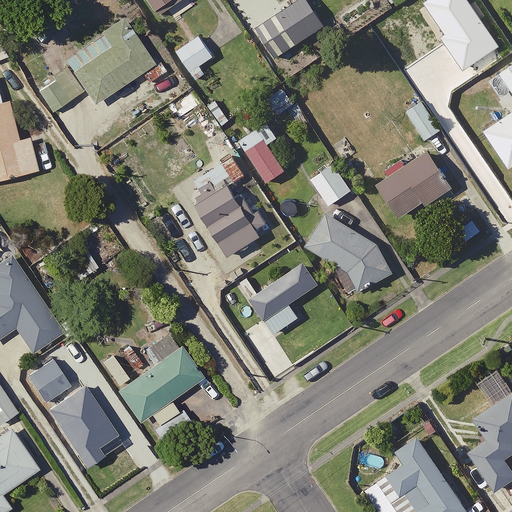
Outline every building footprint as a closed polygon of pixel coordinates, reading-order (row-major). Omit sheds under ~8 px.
[(186,0),(151,0),(163,17),(186,0)] [(307,0),(260,30),(271,48),(273,46),(281,58),(329,28),(311,0),(307,0)] [(109,36),(38,83),(56,112),(88,91),(97,105),(158,66),(128,20),(107,33),(109,36)] [(221,63),(203,37),(180,53),(198,79),(221,63)] [(511,67),(503,75),(511,87),(511,67)] [(6,106),(0,83),(0,184),(42,174),(34,140),(22,143),(12,104),(6,106)] [(305,119),(283,89),(275,96),(297,125),(305,119)] [(444,132),(424,101),(408,111),(428,143),(444,132)] [(511,157),(511,112),(484,131),(504,163),(511,157)] [(331,144),(347,133),(335,114),(319,124),(331,144)] [(130,126),(122,115),(103,128),(110,139),(130,126)] [(290,174),(259,128),(242,140),(272,186),(290,174)] [(347,133),(331,144),(343,163),(359,152),(347,133)] [(454,189),(434,156),(384,188),(404,220),(454,189)] [(251,176),(238,157),(198,182),(208,198),(199,203),(234,260),(266,241),(254,220),(259,217),(248,199),(242,202),(233,188),(251,176)] [(355,193),(337,167),(316,182),(333,208),(355,193)] [(333,214),(309,248),(345,273),(354,293),(398,274),(380,235),(370,240),(333,214)] [(64,334),(16,257),(0,267),(0,339),(18,328),(33,353),(64,334)] [(269,323),(295,303),(319,287),(306,268),(255,303),(269,323)] [(295,303),(269,323),(279,337),(306,319),(295,303)] [(207,379),(175,332),(148,350),(159,366),(122,392),(142,423),(207,379)] [(90,469),(126,446),(79,373),(71,378),(58,357),(30,374),(90,469)] [(0,379),(0,425),(21,411),(0,379)] [(511,446),(511,445),(510,442),(511,440),(511,391),(510,388),(468,413),(482,436),(465,447),(490,488),(511,475),(498,455),(511,446)] [(198,429),(186,411),(157,431),(169,448),(198,429)] [(40,473),(13,432),(0,441),(0,511),(12,511),(15,510),(5,496),(40,473)] [(452,511),(461,506),(411,432),(391,446),(399,458),(359,485),(377,511),(452,511)]
